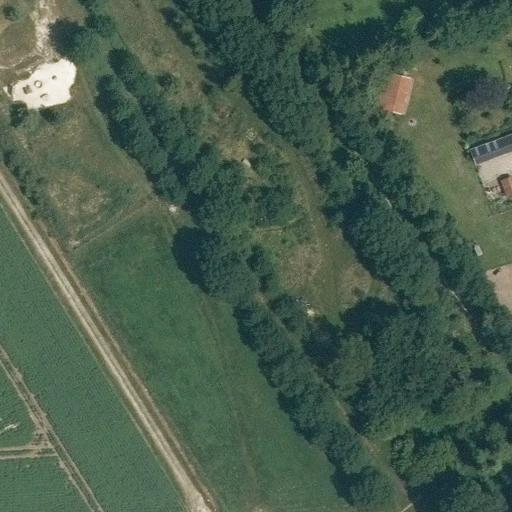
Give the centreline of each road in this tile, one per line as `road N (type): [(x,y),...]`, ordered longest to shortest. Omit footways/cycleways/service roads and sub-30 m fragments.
road 1 (track): [(195,196),(320,383),(428,511)]
road 2 (track): [(0,177),(203,511)]
